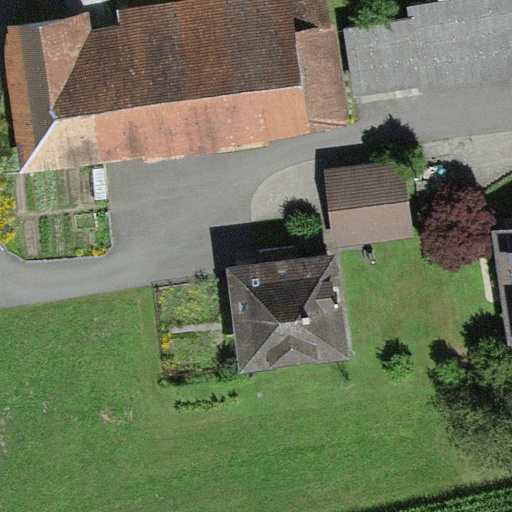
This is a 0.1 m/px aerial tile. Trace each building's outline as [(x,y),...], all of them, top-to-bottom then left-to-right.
[(89,14),(15,25),(9,48),(27,172),(148,154),(149,164),(271,145),(270,140),(352,127),(337,28),(330,26),(327,0),(195,0),(119,12),(121,28),(92,32),(89,14)] [(413,19),(346,31),(359,101),(511,74),(511,0),(439,0),(440,4),(411,9),(413,19)] [(405,162),(327,172),(336,246),(415,235),(405,162)] [(511,228),(489,232),(504,350),(511,349),(511,228)] [(352,359),(342,253),(229,265),(239,371),(352,359)]
